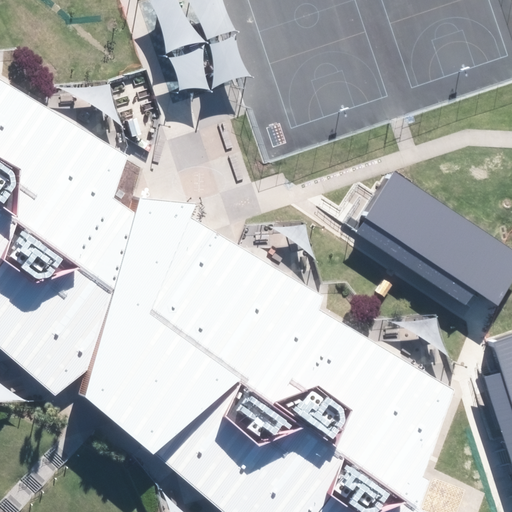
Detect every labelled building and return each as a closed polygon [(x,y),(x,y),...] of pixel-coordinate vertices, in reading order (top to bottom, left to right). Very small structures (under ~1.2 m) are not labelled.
[(147,0),(141,1),(150,19),(157,38),(160,56),(176,48),(191,44),(201,44),(190,31),(177,9),(173,0),(147,0)] [(179,0),(185,6),(195,25),(202,41),(215,36),(231,33),(222,14),(217,0),(179,0)] [(213,43),(203,45),(205,61),(206,77),(206,91),(220,84),(235,79),(247,77),(238,63),(233,49),(231,35),(222,40),(213,43)] [(198,63),(199,45),(187,51),(173,57),(160,59),(165,68),(170,80),(172,93),(180,91),(193,90),(204,91),(200,77),(198,63)] [(0,344),(95,415),(228,511),(415,511),(411,509),(425,467),(449,390),(315,310),(318,296),(186,217),(190,203),(133,198),(129,209),(109,198),(121,154),(0,67),(0,344)] [(511,250),(386,167),(358,209),(490,297),(511,263),(511,250)] [(511,328),(485,337),(511,419),(511,328)]
